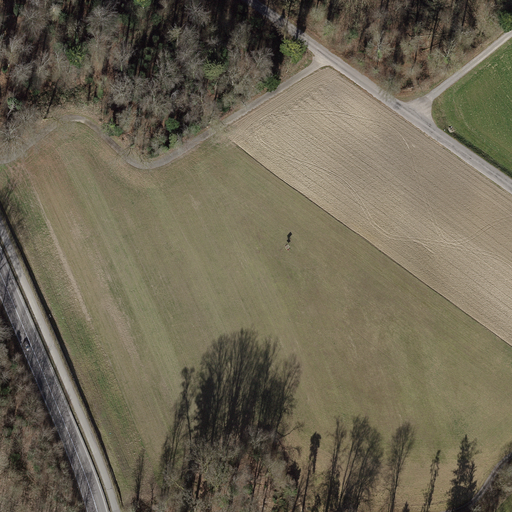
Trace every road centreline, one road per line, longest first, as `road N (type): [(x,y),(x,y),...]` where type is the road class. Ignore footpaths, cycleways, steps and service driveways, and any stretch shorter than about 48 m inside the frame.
road 1 (track): [(323,52),(166,167),(78,134),(0,166)]
road 2 (unclassified): [(249,0),(511,185)]
road 3 (primary): [(0,270),(98,511)]
road 4 (track): [(511,32),(406,116)]
